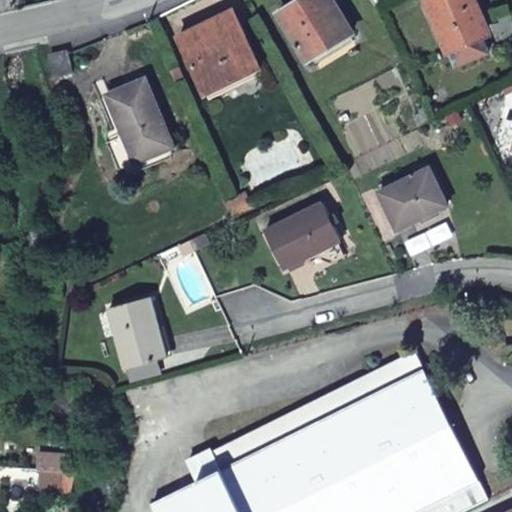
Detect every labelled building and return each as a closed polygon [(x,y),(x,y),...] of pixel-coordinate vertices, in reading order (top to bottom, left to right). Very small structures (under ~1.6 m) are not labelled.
[(335,0),(296,0),(282,9),(311,56),(353,31),(335,0)] [(429,0),(450,49),(456,47),(487,34),(492,32),(479,0),(429,0)] [(233,7),(180,31),(208,90),(261,64),(233,7)] [(487,34),(456,47),(463,62),(494,48),(487,34)] [(57,72),(75,68),(70,47),(52,51),(57,72)] [(176,144),(147,74),(108,90),(126,132),(109,139),(120,165),(137,160),(176,144)] [(425,108),(415,113),(420,123),(430,118),(425,108)] [(431,164),(381,188),(398,226),(449,202),(431,164)] [(245,189),(228,197),(235,214),(253,204),(245,189)] [(324,199),(266,227),(285,264),(342,235),(324,199)] [(195,248),(190,237),(182,241),(186,251),(195,248)] [(111,304),(128,364),(168,353),(151,293),(111,304)] [(416,347),(212,447),(220,467),(155,499),(160,511),(446,511),(488,492),(416,347)] [(78,472),(70,454),(38,452),(37,469),(64,471),(78,472)] [(85,472),(78,472),(64,471),(63,491),(83,488),(85,472)]
